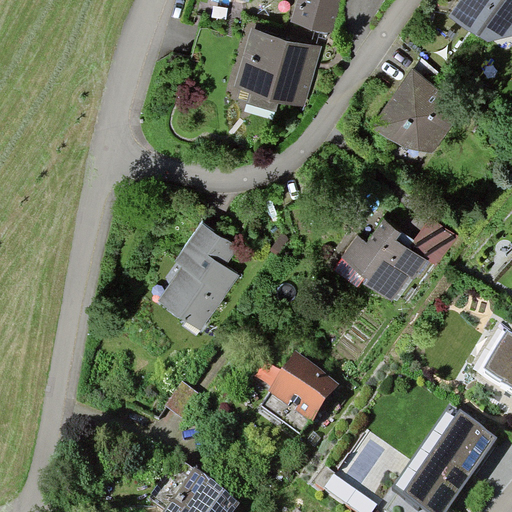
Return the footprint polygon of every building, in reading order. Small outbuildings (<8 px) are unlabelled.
[(297,0),(292,19),(327,29),(335,0),(297,0)] [(511,0),(459,0),(451,13),(483,35),(499,22),(511,24),(511,0)] [(279,92),(299,97),(314,47),(253,30),(239,80),(250,83),(245,101),(270,108),(274,96),(278,97),(279,92)] [(457,109),(411,70),(373,123),(399,141),(415,139),(430,146),(457,109)] [(411,278),(425,260),(392,236),(398,229),(382,217),(364,241),(356,235),(340,257),(364,274),(361,279),(389,299),(407,275),(411,278)] [(215,260),(229,241),(200,221),(174,259),(189,270),(180,283),(176,280),(161,302),(185,319),(188,314),(201,324),(236,274),(215,260)] [(279,335),(278,336),(301,352),(308,342),(286,326),(279,335)] [(498,391),(511,399),(511,342),(505,339),(481,379),(499,389),(498,391)] [(332,392),(293,364),(270,395),(283,404),(281,407),(297,419),(299,416),(310,423),(332,392)] [(444,511),(496,439),(461,415),(404,495),(428,511),(444,511)] [(270,469),(282,478),(291,466),(279,457),(270,469)] [(235,511),(237,510),(175,465),(155,491),(174,504),(172,506),(177,510),(175,511),(235,511)]
